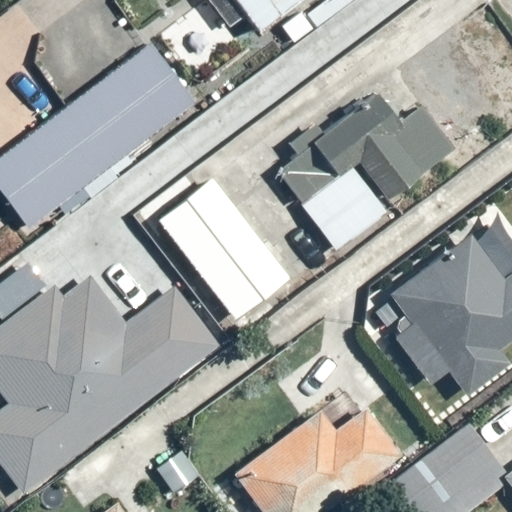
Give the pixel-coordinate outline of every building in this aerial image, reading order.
[(253,28),(290,0),(209,0),(229,27),(243,16),(253,28)] [(194,100),(185,88),(148,39),(0,150),(0,193),(25,227),(51,207),(60,219),(135,163),(126,151),(194,100)] [(394,115),(373,87),(305,138),(310,145),(274,171),(334,251),(394,206),(386,196),(449,148),(414,100),(394,115)] [(285,274),(208,176),(154,219),(231,317),(285,274)] [(511,332),(511,266),(500,276),(475,243),(467,233),(388,293),(404,315),(386,329),(425,381),(444,367),(462,391),(501,362),(491,349),(511,332)] [(0,314),(42,282),(24,259),(0,276),(0,314)] [(79,261),(48,285),(0,321),(0,320),(0,393),(6,401),(0,405),(0,466),(19,490),(213,343),(170,286),(124,321),(79,261)] [(313,511),(395,453),(347,385),(229,469),(259,511),(313,511)] [(511,466),(502,474),(462,421),(375,486),(395,511),(460,511),(504,480),(511,490),(511,466)] [(123,511),(113,497),(92,511),(123,511)]
